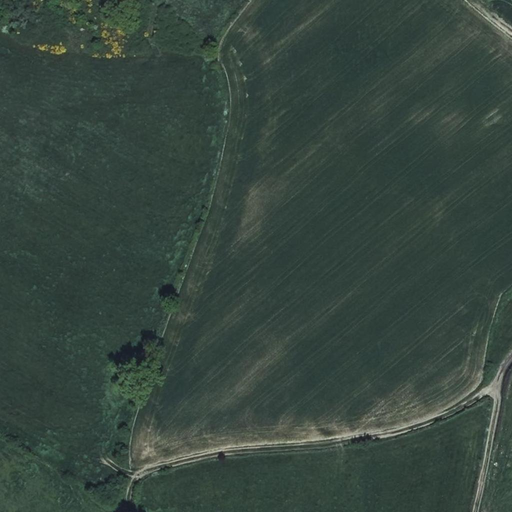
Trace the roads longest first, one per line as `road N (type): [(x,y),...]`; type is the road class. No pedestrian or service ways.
road 1 (track): [(497,388),(391,434),(236,452),(130,475)]
road 2 (track): [(511,350),(497,388),(475,511)]
